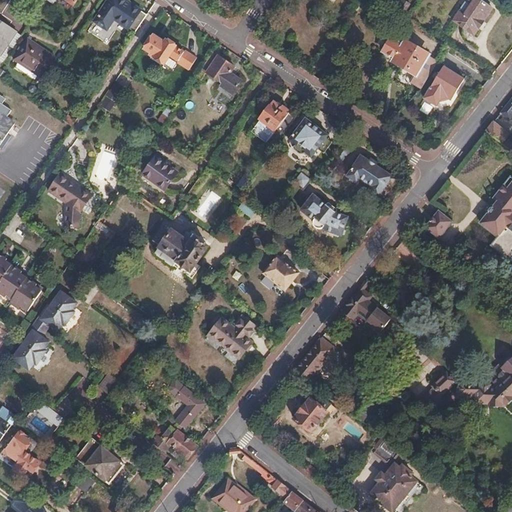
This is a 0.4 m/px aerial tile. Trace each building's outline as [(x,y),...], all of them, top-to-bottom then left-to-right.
[(114,20),(134,33),(146,15),(123,0),(108,0),(94,21),(107,30),(114,20)] [(466,3),(454,21),(474,35),(492,8),(479,0),(474,0),(471,6),(466,3)] [(3,103),(0,101),(0,54),(16,30),(0,19),(0,144),(15,123),(8,117),(13,109),(3,103)] [(0,67),(22,34),(16,30),(0,54),(0,67)] [(154,36),(145,49),(152,54),(151,56),(164,64),(169,56),(178,61),(184,52),(167,41),(166,43),(154,36)] [(37,82),(43,86),(51,73),(45,69),(55,55),(29,38),(15,59),(40,77),(37,82)] [(390,40),(384,50),(397,58),(396,61),(415,73),(410,80),(417,85),(432,59),(406,44),(404,48),(390,40)] [(184,52),(178,61),(177,63),(188,70),(197,58),(185,50),(184,52)] [(201,69),(205,72),(234,91),(242,79),(231,71),(234,66),(213,52),(201,69)] [(431,88),(424,99),(436,107),(440,102),(449,100),(451,102),(464,81),(444,68),(431,88)] [(201,69),(196,77),(200,79),(205,72),(201,69)] [(121,75),(118,81),(127,85),(130,80),(121,75)] [(116,83),(107,96),(115,101),(124,88),(116,83)] [(111,99),(105,107),(110,111),(116,104),(111,99)] [(511,100),(511,99),(500,113),(508,119),(511,114),(511,100)] [(251,131),(273,148),(296,117),(274,101),(251,131)] [(167,124),(173,110),(166,107),(160,121),(167,124)] [(63,121),(71,127),(75,120),(67,115),(63,121)] [(310,159),(317,150),(325,139),(327,137),(319,131),(317,133),(311,128),(313,126),(305,121),(288,142),(295,147),(294,148),(294,152),(300,156),(304,154),(310,159)] [(493,122),(485,132),(498,142),(501,144),(509,134),(493,122)] [(325,139),(317,150),(323,154),(331,144),(325,139)] [(511,143),(508,140),(503,146),(511,152),(511,143)] [(343,146),(333,159),(340,164),(350,151),(343,146)] [(154,157),(143,174),(165,189),(176,172),(154,157)] [(376,167),(369,162),(361,157),(348,176),(357,183),(360,179),(372,187),(370,191),(380,197),(392,178),(376,167)] [(371,159),(369,162),(376,167),(379,164),(371,159)] [(300,171),(292,183),(302,191),(311,179),(300,171)] [(236,186),(241,190),(251,177),(246,173),(236,186)] [(496,201),(477,226),(494,240),(488,247),(506,261),(511,252),(511,177),(510,176),(493,198),(496,201)] [(58,184),(46,201),(64,212),(66,236),(77,235),(77,221),(88,204),(58,184)] [(311,207),(305,215),(313,222),(312,227),(317,230),(321,229),(327,233),(341,237),(347,217),(333,214),(324,206),(313,197),(311,198),(308,198),(306,200),(307,204),(311,207)] [(259,209),(248,200),(241,209),(252,218),(259,209)] [(324,206),(333,214),(336,210),(327,203),(324,206)] [(300,212),(305,215),(311,207),(307,204),(300,212)] [(434,215),(421,231),(433,241),(446,225),(434,215)] [(97,223),(93,229),(106,238),(110,231),(97,223)] [(161,246),(160,248),(179,262),(178,264),(190,273),(209,247),(197,239),(196,240),(187,233),(181,240),(171,232),(170,234),(163,228),(154,241),(161,246)] [(179,262),(160,248),(155,254),(175,268),(178,264),(179,262)] [(3,260),(5,257),(0,254),(0,293),(5,297),(7,295),(13,299),(10,303),(21,310),(22,308),(28,312),(42,292),(37,288),(33,286),(35,283),(27,278),(21,275),(18,272),(19,270),(12,265),(7,261),(3,260)] [(278,259),(265,276),(286,293),(299,275),(278,259)] [(356,292),(368,300),(370,297),(359,288),(356,292)] [(50,307),(42,319),(58,331),(63,323),(66,325),(76,312),(73,310),(78,302),(62,291),(50,307)] [(356,292),(341,311),(352,320),(368,300),(356,292)] [(39,317),(42,319),(50,307),(47,305),(39,317)] [(396,320),(380,309),(370,323),(386,334),(396,320)] [(31,320),(38,325),(42,319),(39,317),(35,315),(31,320)] [(223,322),(210,339),(239,362),(252,345),(248,342),(258,329),(244,318),(234,330),(223,322)] [(30,329),(33,331),(38,325),(31,320),(27,327),(30,329)] [(22,340),(26,342),(33,331),(30,329),(22,340)] [(33,331),(26,342),(14,358),(30,370),(35,363),(37,365),(47,352),(44,350),(49,343),(33,331)] [(320,337),(295,370),(311,383),(314,380),(311,377),(334,348),(320,337)] [(97,345),(89,357),(101,365),(109,353),(97,345)] [(458,399),(460,400),(466,400),(477,401),(476,406),(490,407),(492,410),(499,408),(503,405),(505,407),(505,409),(511,415),(511,414),(511,362),(511,363),(510,362),(502,368),(504,370),(487,386),(459,385),(458,399)] [(83,365),(75,376),(86,385),(94,374),(83,365)] [(443,378),(432,387),(436,392),(434,394),(438,399),(451,387),(443,378)] [(159,440),(154,445),(163,452),(169,445),(177,451),(176,453),(182,458),(184,456),(186,458),(195,447),(178,434),(183,428),(185,430),(205,405),(176,382),(170,390),(171,394),(188,407),(177,421),(179,422),(172,431),(170,429),(162,438),(163,439),(161,441),(159,440)] [(310,399),(293,419),(310,432),(326,413),(325,411),(330,405),(318,395),(313,401),(310,399)] [(39,400),(33,408),(58,427),(63,420),(39,400)] [(0,416),(0,441),(12,424),(0,416)] [(52,435),(55,431),(49,427),(42,436),(48,440),(52,435)] [(4,450),(11,456),(17,448),(22,451),(28,443),(16,434),(4,450)] [(52,435),(48,440),(46,443),(52,448),(59,440),(52,435)] [(380,438),(373,447),(376,449),(374,453),(387,463),(389,460),(392,462),(399,453),(380,438)] [(91,440),(76,459),(105,482),(120,463),(91,440)] [(17,448),(11,456),(16,459),(22,451),(17,448)] [(251,467),(261,475),(264,472),(244,456),(241,460),(251,467)] [(174,461),(169,465),(175,474),(180,470),(174,461)] [(399,469),(396,466),(394,465),(384,477),(380,474),(375,480),(379,483),(369,495),(390,511),(403,511),(423,488),(416,482),(409,476),(411,474),(401,466),(399,469)] [(285,500),(291,494),(285,489),(264,472),(261,475),(260,477),(267,482),(266,483),(272,487),(270,489),(285,500)] [(227,478),(212,498),(228,511),(243,511),(253,499),(227,478)] [(285,500),(283,503),(293,511),(291,511),(314,511),(291,494),(285,500)]
